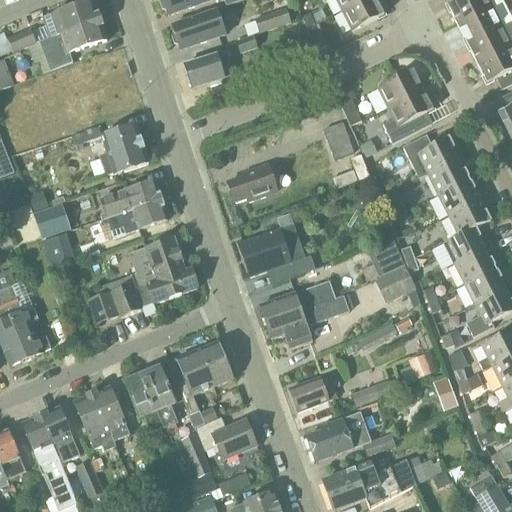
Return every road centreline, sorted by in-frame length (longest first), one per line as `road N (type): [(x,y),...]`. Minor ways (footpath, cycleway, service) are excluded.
road 1 (residential): [(173,139),(309,87),(412,35)]
road 2 (residential): [(229,306),(0,403)]
road 3 (residential): [(307,511),(229,306)]
road 4 (residential): [(511,206),(430,42),(412,35)]
road 5 (residential): [(229,306),(173,139)]
road 6 (residential): [(173,139),(128,0)]
